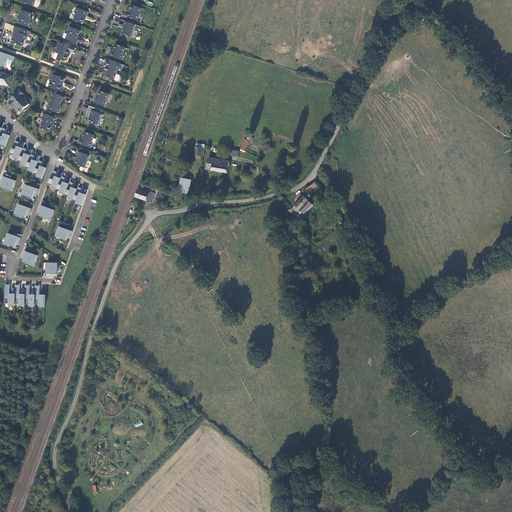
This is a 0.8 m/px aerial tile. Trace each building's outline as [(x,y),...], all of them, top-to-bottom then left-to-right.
[(128,17),(130,18),(133,16),(135,20),(137,21),(141,9),(131,5),(130,7),(129,10),(130,10),(128,17)] [(86,17),(88,12),(76,7),(74,12),(76,13),(73,20),(81,23),(83,23),(84,18),(85,16),(86,17)] [(31,14),(20,10),(19,14),(20,14),(19,16),(19,18),(18,18),(16,23),(28,27),(30,23),(29,22),(30,18),(30,16),(31,14)] [(136,25),(126,21),(124,24),(124,26),(125,27),(122,34),(131,37),(136,25)] [(27,31),(14,26),(13,31),(14,31),(13,33),(12,35),(13,35),(11,44),(15,45),(17,44),(22,46),(24,40),(26,40),(27,37),(26,35),(27,31)] [(80,31),(68,27),(66,32),(67,34),(65,39),(70,41),(71,42),(76,44),(78,39),(77,39),(78,36),(80,31)] [(76,48),(59,42),(53,58),(54,59),(62,62),(63,61),(65,62),(66,61),(68,56),(70,55),(71,54),(71,52),(74,53),(76,48)] [(126,47),(116,44),(114,48),(113,52),(111,51),(109,55),(122,59),(124,55),(123,54),(126,47)] [(0,65),(10,69),(14,56),(0,51),(0,65)] [(121,64),(106,59),(105,63),(104,66),(107,67),(105,72),(103,71),(101,74),(108,77),(109,78),(114,80),(117,70),(119,69),(121,64)] [(0,84),(10,87),(13,75),(0,71),(0,84)] [(64,79),(52,74),(49,80),(50,82),(48,87),(60,91),(60,87),(60,85),(61,83),(62,83),(64,79)] [(110,90),(101,87),(98,94),(97,94),(96,95),(95,98),(106,102),(110,90)] [(23,94),(19,90),(10,100),(10,101),(8,103),(14,108),(15,106),(18,108),(17,109),(21,112),(23,112),(25,110),(25,108),(29,104),(25,100),(25,98),(22,95),(23,94)] [(64,97),(52,93),(47,107),(52,109),(54,111),(57,113),(59,112),(60,109),(59,107),(60,104),(62,101),(63,101),(64,97)] [(98,124),(102,114),(91,110),(88,116),(88,117),(90,118),(89,121),(98,124)] [(57,118),(44,113),(43,118),(44,119),(40,129),(50,132),(52,127),(54,122),(55,123),(57,118)] [(0,145),(5,147),(9,136),(5,135),(6,130),(2,129),(0,133),(0,143),(1,144),(0,145)] [(94,135),(84,131),(82,136),(81,139),(79,139),(77,143),(90,147),(92,143),(91,143),(94,135)] [(240,151),(244,153),(248,144),(251,145),(253,139),(250,137),(248,141),(245,140),(240,151)] [(13,158),(18,160),(22,149),(18,147),(19,143),(15,141),(10,155),(14,156),(13,158)] [(21,165),(26,167),(30,156),(25,154),(27,150),(22,148),(22,149),(18,160),(17,162),(21,164),(21,165)] [(89,155),(78,151),(77,153),(76,156),(78,157),(76,161),(76,164),(84,167),(89,155)] [(30,156),(26,167),(25,169),(29,170),(29,172),(34,174),(38,162),(33,161),(35,156),(30,155),(30,156)] [(215,176),(223,178),(224,173),(227,174),(230,162),(208,159),(206,170),(212,171),(212,172),(216,172),(215,176)] [(36,178),(42,180),(46,169),(41,167),(43,163),(38,161),(38,162),(34,174),(33,175),(37,176),(36,178)] [(57,173),(53,171),(48,185),(52,187),(51,188),(56,190),(60,179),(56,177),(57,173)] [(15,181),(2,177),(1,180),(0,182),(3,182),(2,185),(1,188),(12,192),(15,181)] [(59,194),(64,196),(69,184),(68,184),(64,183),(66,179),(61,177),(60,179),(56,190),(56,191),(60,192),(59,194)] [(192,182),(182,180),(178,194),(180,200),(181,200),(181,201),(189,198),(189,196),(192,182)] [(73,201),(77,190),(72,188),(74,184),(69,182),(68,184),(69,184),(64,196),(68,197),(67,199),(73,201)] [(307,189),(310,192),(317,186),(315,183),(307,189)] [(38,190),(25,185),(21,195),(33,199),(34,196),(34,194),(37,195),(38,192),(38,190)] [(85,195),(80,194),(82,189),(77,188),(77,190),(73,201),(72,201),(76,203),(76,205),(81,206),(85,195)] [(147,200),(152,201),(155,193),(146,189),(143,188),(142,190),(138,189),(136,196),(147,200)] [(303,212),(305,214),(314,206),(309,201),(313,198),(309,193),(290,212),(294,216),(298,212),(300,214),(303,212)] [(31,210),(18,205),(14,215),(25,219),(26,216),(27,214),(29,214),(30,212),(31,210)] [(54,211),(40,206),(40,208),(39,211),(41,212),(40,214),(39,217),(50,221),(54,211)] [(275,222),(277,224),(285,217),(284,214),(275,222)] [(72,232),(59,227),(55,237),(66,241),(67,239),(68,236),(70,237),(72,232)] [(21,239),(8,234),(4,244),(15,248),(16,245),(17,243),(19,244),(20,242),(21,239)] [(281,234),(286,252),(289,251),(283,234),(281,234)] [(37,257),(24,252),(24,254),(22,257),(25,257),(24,260),(23,263),(34,266),(37,257)] [(46,263),(46,277),(48,278),(51,278),(51,275),(53,276),(56,276),(57,264),(46,263)] [(9,294),(10,285),(7,285),(5,285),(4,304),(9,304),(9,306),(14,306),(14,305),(14,295),(9,294)] [(19,295),(20,286),(17,285),(15,285),(14,295),(14,305),(19,305),(19,307),(24,307),(24,305),(25,295),(24,295),(19,295)] [(34,305),(35,295),(34,295),(29,295),(30,286),(27,286),(25,286),(24,295),(25,295),(24,305),(29,305),(29,307),(34,307),(34,305)] [(37,286),(35,286),(34,295),(35,295),(34,305),(39,305),(39,307),(44,308),(44,296),(39,295),(40,286),(37,286)]
